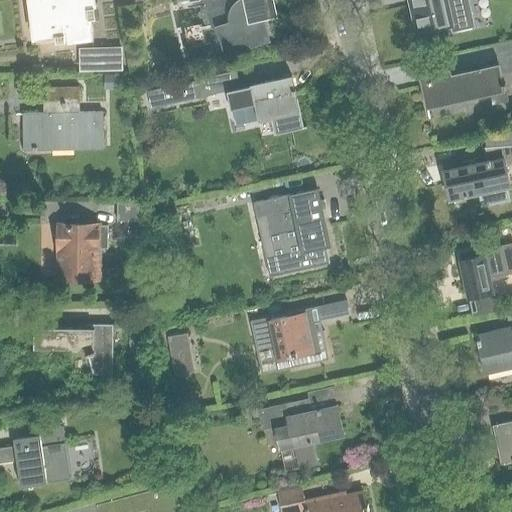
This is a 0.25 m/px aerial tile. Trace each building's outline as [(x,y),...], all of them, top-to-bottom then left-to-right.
[(29,0),(35,38),(56,35),(64,34),(65,41),(91,38),(89,19),(96,18),(93,0),(29,0)] [(244,0),(245,1),(243,1),(240,2),(238,3),(236,4),(234,5),(232,7),(230,9),(229,11),(228,13),(227,15),(227,17),(226,20),(226,22),(226,25),(227,27),(216,29),(222,54),(267,44),(262,20),(276,17),(272,0),(189,0),(191,3),(200,3),(199,0),(244,0)] [(421,33),(454,26),(456,31),(469,28),(462,0),(409,0),(411,6),(415,5),(421,33)] [(123,73),(122,49),(91,49),(92,73),(123,73)] [(493,66),(422,83),(428,109),(490,95),(493,106),(508,103),(502,76),(496,77),(493,66)] [(237,71),(147,92),(151,109),(227,91),(240,88),(237,71)] [(240,88),(227,91),(231,109),(254,103),(258,122),(260,121),(261,121),(272,118),(276,133),(274,134),(274,136),(307,127),(307,126),(303,127),(299,112),(290,75),(240,88)] [(121,77),(105,77),(105,88),(121,88),(121,77)] [(73,149),(104,148),(103,111),(80,112),(80,87),(43,88),(44,114),(23,114),(24,150),(54,150),(54,144),(72,144),(73,149)] [(511,173),(511,171),(511,170),(511,146),(486,148),(486,158),(442,167),(450,200),(481,194),(483,204),(511,197),(511,196),(509,183),(511,182),(511,173)] [(316,189),(272,199),(246,205),(249,220),(266,216),(270,235),(297,229),(302,251),(329,245),(316,189)] [(141,223),(141,205),(118,205),(118,223),(141,223)] [(60,277),(60,278),(97,279),(98,249),(108,249),(108,226),(60,225),(60,227),(61,227),(61,247),(60,247),(60,249),(61,249),(61,262),(60,262),(60,264),(61,264),(61,277),(60,277)] [(511,244),(484,250),(485,255),(460,260),(469,298),(474,297),(478,314),(472,316),(473,317),(498,311),(498,310),(494,292),(491,278),(511,273),(511,244)] [(347,300),(286,313),(287,316),(270,320),(270,316),(251,320),(252,326),(255,325),(261,350),(275,346),(278,359),(291,356),(293,365),(322,359),(314,322),(350,314),(347,300)] [(158,307),(128,307),(127,325),(158,326),(158,307)] [(114,375),(115,325),(88,325),(88,330),(34,329),(34,348),(85,349),(87,357),(90,356),(94,375),(114,375)] [(511,333),(511,329),(478,336),(483,361),(485,360),(488,374),(511,368),(511,333)] [(188,334),(169,337),(175,375),(194,372),(188,334)] [(309,395),(243,410),(248,431),(269,426),(274,453),(294,449),(299,469),(334,461),(329,438),(344,435),(338,406),(313,412),(305,414),(305,410),(311,406),(309,395)] [(193,396),(173,400),(176,412),(196,408),(193,396)] [(511,422),(497,425),(506,465),(511,463),(511,422)] [(72,478),(67,444),(64,426),(25,432),(15,434),(16,446),(0,448),(0,464),(18,462),(22,486),(48,482),(72,478)] [(180,511),(173,485),(143,494),(96,507),(97,511),(139,511),(148,509),(148,511),(180,511)] [(367,511),(364,492),(333,499),(332,495),(304,501),(301,487),(278,491),(282,507),(282,511),(367,511)]
